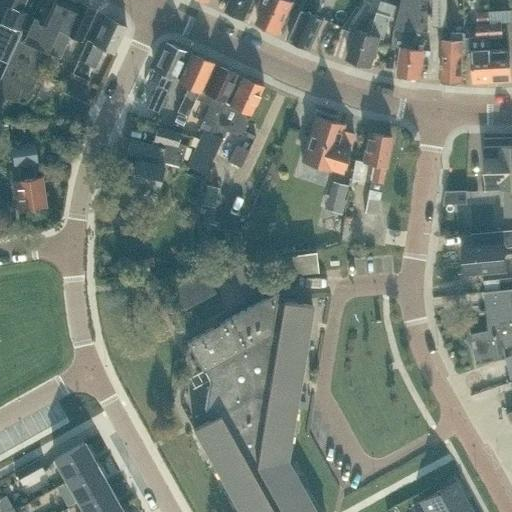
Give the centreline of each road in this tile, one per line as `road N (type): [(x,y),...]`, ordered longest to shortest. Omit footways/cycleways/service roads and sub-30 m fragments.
road 1 (residential): [(509,511),(423,355),(416,325),(410,283),(434,114)]
road 2 (tertiary): [(434,114),(274,68),(152,8)]
road 3 (residential): [(74,244),(94,149),(152,8)]
road 4 (residential): [(172,511),(91,366)]
road 5 (residential): [(91,366),(74,244)]
